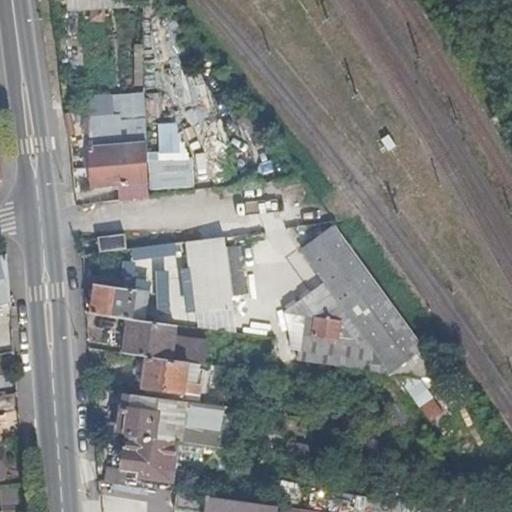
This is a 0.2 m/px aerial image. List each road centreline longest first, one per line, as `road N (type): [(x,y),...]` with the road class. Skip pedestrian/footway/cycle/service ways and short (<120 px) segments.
road 1 (primary): [(15,28),(26,175),(38,187)]
road 2 (primary): [(38,187),(44,174),(32,76),(15,28)]
road 3 (primary): [(43,246),(33,265),(35,294),(42,372),(54,387)]
road 4 (primary): [(54,387),(61,372),(57,291),(43,246)]
road 5 (primary): [(54,387),(62,511)]
